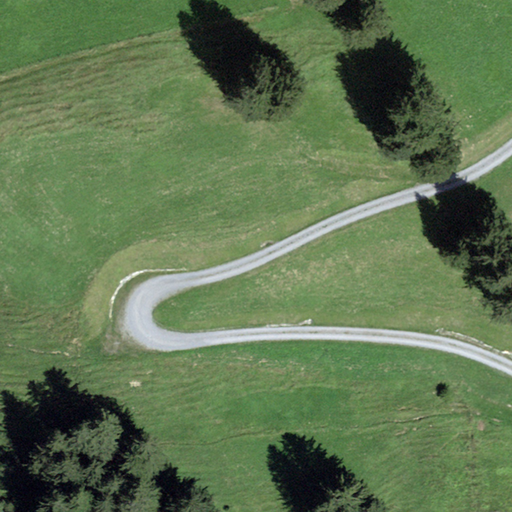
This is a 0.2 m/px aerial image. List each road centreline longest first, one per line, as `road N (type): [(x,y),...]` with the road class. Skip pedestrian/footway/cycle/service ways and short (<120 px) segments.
road 1 (track): [(328,0),(0,82)]
road 2 (track): [(376,0),(400,29),(511,99)]
